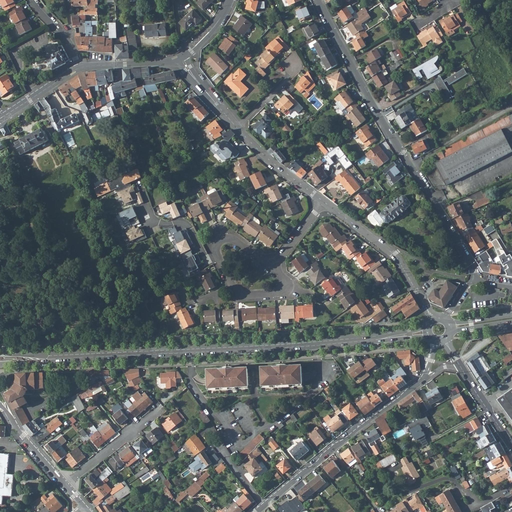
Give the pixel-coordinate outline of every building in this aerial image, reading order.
[(0,0),(0,3),(1,3),(3,8),(4,8),(5,11),(16,5),(14,2),(13,0),(0,0)] [(72,0),(72,7),(88,6),(88,8),(96,9),(96,4),(98,5),(97,0),(72,0)] [(200,0),(197,3),(203,10),(214,0),(200,0)] [(259,0),(248,0),(246,9),(256,12),(257,8),(264,8),(265,8),(265,6),(265,2),(260,2),(259,2),(259,0)] [(417,0),(423,8),(429,5),(428,4),(433,0),(432,0),(417,0)] [(401,18),(411,12),(404,1),(397,5),(398,6),(391,10),(398,22),(402,19),(401,18)] [(350,5),(337,13),(340,17),(341,16),(345,22),(353,17),(351,14),(353,13),(354,11),(350,5)] [(306,6),(296,11),(300,21),(311,17),(306,6)] [(22,7),(9,13),(15,24),(26,18),(24,14),(22,11),(23,10),(22,7)] [(365,8),(357,13),(359,17),(367,12),(368,12),(365,8)] [(193,10),(179,23),(186,30),(194,23),(196,24),(202,19),(193,10)] [(357,19),(347,25),(353,35),(355,34),(357,37),(358,36),(363,33),(364,32),(362,30),(363,29),(361,26),(362,23),(371,17),(367,12),(359,17),(357,19)] [(454,15),(459,24),(463,21),(458,13),(454,15)] [(443,19),(439,21),(446,33),(453,29),(454,30),(461,26),(459,24),(454,15),(454,14),(444,20),(443,19)] [(79,16),(72,16),(73,26),(73,28),(80,27),(79,25),(80,25),(80,24),(86,23),(85,22),(85,20),(80,20),(79,16)] [(236,25),(233,28),(243,36),(252,24),(241,16),(238,19),(240,20),(236,25)] [(385,19),(393,32),(395,30),(387,17),(385,19)] [(26,18),(15,24),(21,35),(32,29),(30,25),(28,22),(29,21),(27,18),(26,18)] [(88,21),(85,22),(86,23),(86,34),(86,36),(92,37),(89,51),(96,52),(98,43),(97,38),(92,37),(92,35),(92,27),(92,25),(98,24),(98,21),(92,21),(88,21)] [(166,24),(145,26),(146,38),(167,36),(166,24)] [(315,24),(305,29),(310,39),(320,33),(315,24)] [(130,27),(124,28),(126,37),(128,46),(130,59),(138,58),(136,50),(138,50),(134,29),(130,30),(130,27)] [(427,30),(420,34),(421,34),(418,36),(423,46),(424,47),(427,45),(426,42),(432,39),(436,46),(443,42),(440,37),(443,35),(438,27),(435,29),(434,27),(429,30),(430,31),(428,32),(427,31),(427,30)] [(446,33),(449,37),(456,32),(454,30),(453,29),(446,33)] [(354,42),(353,43),(357,51),(364,47),(366,46),(363,39),(368,36),(366,31),(364,32),(363,33),(358,36),(357,37),(352,40),(354,42)] [(101,32),(98,32),(97,35),(97,37),(97,38),(98,43),(96,52),(105,53),(105,39),(105,37),(101,37),(101,35),(101,32)] [(79,33),(75,33),(75,37),(79,50),(82,51),(83,37),(81,37),(81,34),(81,33),(79,33)] [(86,37),(83,37),(82,51),(89,51),(92,37),(86,36),(86,37)] [(226,38),(219,48),(229,56),(231,52),(234,49),(236,46),(238,47),(241,43),(231,36),(228,39),(226,38)] [(116,45),(116,53),(116,60),(125,59),(124,46),(128,46),(126,37),(120,38),(120,41),(122,42),(123,42),(123,45),(116,45)] [(271,46),(267,50),(274,57),(278,53),(283,48),(285,50),(288,47),(278,37),(269,45),(271,46)] [(323,40),(313,45),(320,59),(330,53),(323,40)] [(52,70),(66,64),(65,62),(69,60),(62,46),(58,48),(60,52),(46,59),(47,60),(45,61),(44,60),(32,63),(36,76),(48,72),(47,71),(52,70)] [(377,49),(367,55),(370,59),(368,60),(370,64),(382,57),(377,49)] [(396,51),(402,59),(405,57),(399,49),(396,51)] [(262,58),(256,64),(258,67),(255,69),(256,70),(263,77),(266,74),(263,71),(269,65),(268,64),(271,61),(274,58),(274,57),(267,50),(260,56),(262,58)] [(392,51),(389,52),(395,63),(398,61),(393,53),(392,51)] [(393,53),(398,61),(402,59),(396,51),(393,53)] [(214,53),(206,61),(220,75),(228,67),(214,53)] [(330,53),(320,59),(327,71),(336,66),(333,60),(334,60),(330,53)] [(413,70),(418,79),(422,77),(419,71),(422,68),(423,69),(425,72),(426,72),(427,74),(426,74),(429,78),(441,71),(440,71),(437,67),(434,63),(435,62),(436,60),(437,59),(438,57),(438,56),(438,55),(431,59),(413,70)] [(379,61),(366,68),(368,72),(369,71),(373,77),(381,71),(385,69),(386,69),(384,65),(379,68),(378,66),(381,64),(379,61)] [(395,63),(385,69),(387,71),(391,69),(392,71),(398,68),(397,67),(395,63)] [(142,69),(143,77),(145,77),(146,79),(145,79),(146,85),(156,84),(153,75),(150,76),(149,68),(142,69)] [(122,82),(123,91),(125,90),(136,87),(138,86),(138,85),(136,78),(131,78),(131,69),(124,69),(124,81),(122,82)] [(131,69),(131,78),(136,78),(143,77),(142,69),(131,69)] [(242,80),(246,75),(239,69),(233,76),(232,74),(225,82),(241,97),(248,89),(240,82),(238,81),(240,79),(242,80)] [(436,86),(437,85),(447,101),(452,98),(443,83),(446,81),(448,85),(467,75),(463,69),(442,81),(439,77),(433,81),(436,86)] [(97,72),(99,86),(108,84),(108,82),(106,70),(97,72)] [(106,70),(108,82),(114,81),(112,70),(106,70)] [(331,80),(336,90),(346,84),(338,70),(326,77),(328,81),(331,80)] [(165,73),(167,81),(177,79),(173,71),(165,73)] [(381,71),(373,77),(374,79),(377,83),(379,87),(388,82),(384,76),(381,71)] [(87,73),(89,87),(95,86),(92,72),(87,73)] [(308,72),(300,80),(301,81),(294,87),(301,93),(304,90),(306,92),(307,93),(315,85),(315,84),(308,72)] [(81,81),(82,86),(90,105),(93,110),(96,108),(94,102),(89,87),(87,73),(83,73),(82,73),(80,74),(81,81)] [(153,75),(156,84),(167,81),(165,73),(155,75),(153,75)] [(74,86),(76,89),(82,86),(81,81),(80,74),(70,81),(74,86)] [(7,75),(0,79),(0,91),(0,93),(3,96),(15,88),(7,75)] [(394,80),(385,86),(389,93),(390,95),(389,96),(392,101),(401,95),(399,90),(400,89),(394,80)] [(72,93),(76,100),(81,97),(76,89),(74,86),(70,81),(66,84),(69,89),(70,88),(73,93),(72,93)] [(111,96),(112,100),(113,100),(127,95),(125,90),(123,91),(122,82),(116,84),(113,82),(109,88),(111,96)] [(59,88),(63,93),(67,91),(68,93),(70,92),(69,89),(66,84),(59,88)] [(136,87),(138,93),(140,93),(145,91),(143,86),(144,85),(144,84),(138,85),(138,86),(136,87)] [(145,91),(145,92),(158,90),(158,89),(156,84),(146,85),(144,85),(143,86),(145,91)] [(437,85),(436,86),(446,102),(447,101),(437,85)] [(346,90),(335,99),(337,103),(336,104),(342,111),(346,108),(350,113),(358,106),(359,106),(355,101),(354,101),(350,96),(351,95),(346,90)] [(140,93),(142,100),(148,99),(145,92),(145,91),(140,93)] [(176,96),(179,99),(185,94),(182,91),(176,96)] [(279,101),(274,106),(280,111),(281,110),(283,113),(287,109),(288,111),(293,106),(297,109),(301,106),(289,94),(286,97),(285,96),(280,101),(279,101)] [(76,100),(80,105),(85,102),(81,97),(76,100)] [(201,105),(193,97),(186,104),(194,112),(201,105)] [(35,105),(40,111),(45,108),(47,112),(52,109),(52,107),(51,105),(48,101),(45,98),(41,100),(35,105)] [(80,105),(84,112),(89,109),(87,107),(85,102),(80,105)] [(90,111),(89,109),(84,112),(83,112),(88,125),(95,122),(94,121),(102,118),(103,118),(111,115),(112,116),(118,114),(116,110),(114,104),(108,107),(109,108),(100,112),(100,111),(92,115),(90,111)] [(395,118),(402,129),(410,124),(412,123),(406,114),(405,112),(413,107),(410,104),(395,113),(397,117),(395,118)] [(209,113),(201,105),(194,112),(202,120),(209,113)] [(346,116),(345,116),(349,121),(351,119),(357,127),(366,120),(363,116),(360,112),(361,111),(362,110),(358,106),(350,113),(346,116)] [(118,114),(121,123),(127,121),(122,107),(116,110),(118,114)] [(57,122),(59,130),(79,121),(76,114),(61,120),(56,109),(52,110),(52,111),(54,115),(56,123),(57,122)] [(167,110),(171,121),(177,118),(176,116),(173,117),(169,109),(167,110)] [(406,114),(412,123),(414,121),(409,113),(406,114)] [(440,160),(511,123),(511,114),(446,148),(442,152),(442,151),(437,154),(440,160)] [(265,115),(257,123),(258,123),(254,126),(257,129),(255,131),(259,135),(260,133),(265,139),(271,133),(266,128),(272,122),(265,115)] [(412,123),(410,124),(416,137),(427,131),(420,118),(414,121),(412,123)] [(227,133),(224,129),(222,130),(216,121),(208,127),(214,136),(212,137),(214,140),(222,136),(227,133)] [(511,123),(440,160),(435,163),(446,185),(511,151),(511,149),(508,141),(504,134),(511,130),(511,123)] [(5,135),(11,132),(7,124),(1,128),(5,135)] [(286,125),(282,129),(287,135),(292,131),(286,125)] [(367,125),(349,137),(351,139),(353,137),(355,139),(359,136),(367,147),(376,140),(373,136),(371,133),(372,132),(367,125)] [(189,137),(192,135),(198,131),(196,128),(188,134),(189,137)] [(15,142),(21,155),(27,152),(34,148),(42,144),(49,141),(42,129),(15,142)] [(212,149),(215,152),(216,152),(222,158),(223,161),(231,157),(232,159),(237,157),(239,154),(233,148),(231,148),(231,146),(228,142),(236,134),(231,130),(227,133),(222,136),(225,140),(222,143),(220,141),(212,145),(212,149)] [(432,133),(427,135),(429,137),(432,144),(436,141),(432,133)] [(425,139),(412,146),(416,154),(427,149),(428,148),(426,144),(428,143),(425,139)] [(316,144),(326,155),(329,152),(326,149),(319,141),(316,144)] [(274,145),(266,151),(272,155),(274,154),(282,163),(287,159),(274,145)] [(326,155),(324,157),(330,166),(334,163),(331,158),(336,154),(339,159),(338,159),(346,170),(353,164),(350,160),(348,161),(346,159),(347,157),(338,145),(334,148),(329,152),(326,155)] [(378,145),(365,154),(370,160),(372,159),(379,168),(390,159),(378,145)] [(288,161),(283,165),(288,168),(295,159),(293,157),(289,162),(288,161)] [(295,159),(288,168),(302,179),(307,172),(296,162),(299,159),(297,158),(295,159)] [(241,180),(250,176),(251,176),(247,169),(246,166),(248,165),(246,162),(245,162),(236,166),(235,167),(241,180)] [(394,162),(382,171),(385,175),(387,173),(391,179),(391,180),(395,185),(404,177),(396,167),(397,165),(394,162)] [(314,170),(309,174),(317,185),(327,177),(324,173),(319,166),(317,164),(312,168),(312,169),(314,170)] [(127,173),(94,188),(98,196),(111,190),(111,191),(117,189),(118,192),(130,187),(129,183),(130,182),(141,177),(138,169),(127,174),(127,173)] [(345,170),(335,178),(338,182),(340,181),(347,189),(352,195),(361,188),(352,176),(351,177),(349,173),(348,174),(345,170)] [(257,189),(267,184),(264,177),(262,178),(260,172),(252,175),(251,176),(250,176),(257,189)] [(140,204),(144,202),(137,184),(132,186),(130,187),(118,192),(120,197),(123,196),(127,205),(132,203),(130,201),(133,199),(133,200),(137,198),(140,204)] [(266,194),(269,192),(274,202),(283,198),(278,188),(276,189),(274,185),(265,190),(266,194)] [(204,196),(210,208),(214,206),(214,207),(220,204),(220,202),(222,201),(227,199),(222,189),(217,192),(209,195),(208,194),(206,195),(204,196)] [(364,191),(356,198),(365,209),(365,208),(368,211),(378,203),(376,201),(373,203),(372,202),(373,202),(370,198),(372,196),(369,193),(367,194),(364,191)] [(156,200),(158,205),(159,205),(166,201),(164,196),(156,200)] [(189,208),(194,217),(203,212),(202,210),(206,209),(206,210),(210,208),(204,196),(200,198),(202,202),(189,208)] [(399,198),(384,210),(381,213),(380,216),(386,223),(388,223),(392,220),(393,221),(398,217),(403,212),(407,209),(407,208),(410,205),(411,203),(406,196),(403,196),(399,198)] [(294,201),(296,200),(294,197),(281,203),(285,212),(286,211),(288,216),(298,211),(294,201)] [(486,198),(476,202),(477,205),(478,208),(488,203),(486,198)] [(159,205),(161,209),(168,206),(166,201),(159,205)] [(459,202),(448,207),(450,212),(451,211),(454,218),(464,214),(461,208),(459,202)] [(181,215),(175,203),(168,206),(161,209),(159,210),(160,213),(163,214),(171,211),(174,218),(181,215)] [(228,203),(224,209),(228,212),(232,206),(228,203)] [(228,212),(226,214),(230,217),(229,218),(240,227),(242,225),(247,218),(236,210),(238,207),(234,204),(232,206),(228,212)] [(132,207),(120,213),(125,226),(127,225),(129,228),(135,225),(140,223),(137,216),(136,216),(132,207)] [(386,223),(380,216),(376,210),(368,216),(368,219),(372,224),(377,227),(380,227),(386,223)] [(247,218),(242,225),(245,227),(244,228),(251,234),(256,237),(257,235),(263,228),(259,225),(251,219),(253,216),(250,213),(247,218)] [(467,213),(456,219),(464,235),(474,229),(469,220),(470,219),(467,213)] [(251,219),(259,225),(259,224),(260,223),(260,222),(260,221),(259,221),(259,220),(253,216),(251,219)] [(501,217),(492,221),(494,226),(503,222),(501,217)] [(511,227),(510,222),(500,226),(503,234),(511,230),(511,227)] [(345,240),(347,238),(344,235),(342,236),(336,229),(335,230),(333,228),(330,223),(329,224),(328,223),(324,224),(326,226),(321,230),(320,231),(325,238),(326,236),(334,248),(345,240)] [(264,226),(278,236),(280,233),(276,230),(275,232),(265,224),(264,226)] [(136,229),(135,225),(129,228),(126,229),(128,233),(123,235),(126,241),(130,239),(131,241),(136,238),(138,242),(147,237),(144,232),(143,232),(141,232),(140,230),(139,228),(136,229)] [(260,237),(259,238),(270,247),(278,236),(264,226),(263,228),(257,235),(260,237)] [(173,241),(175,245),(190,237),(187,232),(186,233),(184,229),(181,231),(181,232),(178,233),(175,227),(170,230),(169,230),(172,235),(174,235),(176,239),(173,241)] [(474,229),(464,235),(471,246),(472,246),(476,252),(485,247),(475,231),(474,229)] [(193,244),(190,237),(175,245),(173,246),(176,251),(180,249),(183,255),(181,256),(184,260),(193,255),(191,251),(192,251),(190,246),(191,245),(193,244)] [(507,274),(507,276),(511,276),(511,257),(510,253),(506,255),(497,239),(496,239),(491,242),(494,246),(501,261),(507,274)] [(350,259),(352,258),(360,252),(358,249),(357,249),(354,245),(355,244),(352,240),(348,243),(345,240),(334,248),(337,251),(342,247),(350,259)] [(480,266),(486,272),(507,276),(507,274),(501,261),(498,262),(497,263),(494,262),(486,251),(479,256),(483,262),(479,265),(480,266)] [(366,271),(367,270),(376,264),(373,260),(372,261),(366,252),(362,255),(360,252),(352,258),(354,259),(355,260),(357,259),(366,271)] [(184,260),(183,261),(186,269),(187,268),(191,276),(200,272),(198,268),(197,268),(196,266),(198,265),(202,263),(197,253),(193,255),(184,260)] [(301,255),(306,262),(309,260),(304,253),(301,255)] [(301,272),(306,268),(309,266),(306,262),(301,255),(292,261),(298,269),(301,272)] [(479,256),(475,258),(479,265),(483,262),(479,256)] [(315,285),(320,281),(325,277),(317,266),(318,265),(316,261),(309,266),(306,268),(309,271),(308,272),(312,278),(313,280),(312,280),(315,285)] [(381,284),(385,281),(391,276),(392,276),(389,272),(388,273),(385,269),(382,264),(382,265),(379,261),(376,264),(367,270),(369,274),(372,272),(381,284)] [(202,282),(207,291),(217,286),(214,280),(213,281),(211,278),(212,277),(213,277),(210,273),(208,274),(206,269),(201,272),(200,272),(195,275),(198,279),(200,278),(202,282)] [(339,285),(341,289),(345,286),(337,274),(333,277),(336,281),(338,279),(341,284),(339,285)] [(392,298),(396,296),(395,294),(399,291),(400,291),(393,280),(391,276),(385,281),(381,284),(389,297),(391,297),(392,298)] [(332,296),(336,293),(337,292),(341,289),(339,285),(341,284),(338,279),(336,281),(333,277),(328,280),(325,277),(320,281),(322,284),(322,285),(325,289),(326,288),(330,293),(332,296)] [(452,296),(460,283),(447,280),(440,292),(434,288),(428,298),(430,302),(444,308),(450,300),(453,296),(452,296)] [(347,308),(358,300),(353,293),(352,293),(346,285),(345,286),(341,289),(337,292),(340,295),(339,296),(338,297),(341,301),(347,308)] [(169,310),(171,314),(177,311),(182,309),(180,305),(181,305),(179,300),(178,300),(177,298),(178,297),(176,291),(162,298),(161,300),(164,304),(165,305),(168,303),(171,309),(169,310)] [(396,314),(400,311),(401,310),(415,300),(412,295),(392,308),(396,314)] [(354,312),(356,311),(357,311),(361,317),(369,311),(361,299),(350,307),(354,312)] [(417,311),(420,309),(415,300),(401,310),(402,312),(405,316),(406,318),(417,311)] [(379,312),(384,309),(385,309),(380,302),(374,305),(377,309),(379,312)] [(294,307),(295,318),(300,318),(301,318),(301,317),(304,316),(304,317),(314,316),(313,304),(307,305),(307,306),(307,307),(304,307),(304,306),(298,306),(298,307),(294,307)] [(276,309),(276,318),(280,317),(280,319),(281,319),(289,318),(295,318),(294,307),(294,306),(286,306),(286,307),(279,308),(276,309)] [(178,315),(185,328),(194,324),(190,316),(187,310),(187,311),(185,307),(182,309),(177,311),(179,315),(178,315)] [(258,319),(258,321),(276,319),(276,318),(276,309),(276,307),(270,308),(270,310),(263,310),(262,309),(262,308),(257,308),(258,319)] [(238,311),(239,322),(243,321),(243,320),(258,319),(257,308),(242,309),(242,311),(238,311)] [(223,311),(224,321),(235,320),(235,327),(239,327),(239,322),(238,311),(238,309),(234,309),(234,310),(223,311)] [(378,314),(372,318),(375,322),(376,323),(384,317),(387,315),(384,309),(379,312),(378,314)] [(204,311),(205,322),(216,321),(216,322),(220,322),(219,310),(204,311)] [(499,336),(509,351),(510,350),(510,347),(511,347),(511,333),(501,336),(499,336)] [(397,351),(398,356),(400,359),(405,358),(406,360),(405,360),(405,365),(410,364),(412,363),(413,371),(420,370),(419,357),(415,357),(414,357),(416,355),(413,352),(411,354),(410,350),(397,351)] [(466,360),(477,378),(478,377),(487,371),(489,369),(488,367),(487,368),(480,356),(480,355),(478,352),(466,360)] [(503,359),(506,364),(511,359),(511,354),(511,353),(503,359)] [(488,367),(489,369),(491,368),(482,354),(480,355),(480,356),(487,368),(488,367)] [(366,369),(367,371),(372,368),(373,368),(377,365),(372,358),(368,359),(365,361),(364,359),(360,362),(366,369)] [(354,378),(366,369),(360,362),(360,361),(356,364),(355,362),(354,362),(353,362),(352,363),(351,363),(350,364),(349,364),(349,365),(350,366),(351,368),(348,370),(354,378)] [(261,368),(262,385),(270,384),(270,385),(294,384),(294,383),(302,383),(302,376),(301,366),(293,367),(293,365),(289,366),(289,367),(274,368),(273,366),(269,367),(269,368),(261,368)] [(391,378),(399,389),(407,383),(402,378),(407,374),(401,367),(397,370),(397,374),(391,378)] [(207,380),(208,387),(216,387),(216,388),(240,387),(240,386),(248,385),(247,369),(239,369),(239,368),(235,368),(235,369),(220,370),(220,369),(215,369),(215,370),(207,371),(207,380)] [(511,368),(501,376),(504,380),(511,374),(511,368)] [(140,376),(139,369),(123,369),(129,382),(140,376)] [(111,370),(93,371),(93,377),(105,376),(109,385),(116,382),(113,376),(111,377),(111,376),(111,370)] [(378,382),(389,396),(399,389),(391,378),(385,370),(383,372),(387,377),(388,377),(390,380),(386,383),(382,379),(378,382)] [(479,380),(485,389),(495,382),(487,371),(478,377),(480,379),(479,380)] [(161,373),(161,383),(166,383),(167,388),(171,388),(172,387),(177,386),(176,378),(176,372),(167,372),(167,373),(161,373)] [(6,394),(24,426),(30,422),(21,406),(27,402),(24,397),(29,388),(44,387),(43,373),(18,374),(18,383),(17,385),(18,385),(16,388),(15,387),(14,390),(6,394)] [(370,375),(368,373),(356,382),(358,384),(370,375)] [(138,384),(143,382),(140,376),(129,382),(132,387),(138,384)] [(78,394),(80,398),(83,396),(85,398),(89,396),(89,397),(103,390),(104,392),(107,390),(102,381),(78,394)] [(426,394),(432,404),(443,398),(437,388),(426,394)] [(511,388),(497,399),(511,420),(511,388)] [(417,391),(416,390),(398,403),(402,409),(416,399),(417,401),(417,402),(419,405),(417,406),(422,413),(424,412),(427,411),(429,410),(425,404),(417,391)] [(142,395),(138,391),(132,396),(136,400),(133,403),(134,404),(129,409),(136,417),(141,412),(153,402),(145,392),(142,395)] [(371,391),(366,395),(367,396),(367,397),(369,399),(375,406),(378,404),(380,403),(379,402),(382,400),(377,394),(374,396),(371,391)] [(71,398),(79,412),(86,408),(80,398),(78,394),(71,398)] [(357,404),(365,414),(375,407),(375,406),(369,399),(367,397),(367,396),(357,404)] [(453,401),(460,415),(461,414),(463,418),(471,413),(462,396),(461,396),(453,401)] [(330,403),(336,411),(338,410),(339,409),(333,400),(330,403)] [(343,409),(350,419),(358,413),(351,404),(349,404),(343,409)] [(113,416),(120,425),(128,418),(121,409),(113,416)] [(176,413),(182,420),(184,417),(179,411),(176,413)] [(202,414),(199,415),(206,424),(211,421),(204,412),(202,414)] [(327,423),(333,432),(339,428),(341,426),(342,428),(345,425),(349,422),(341,412),(338,414),(337,415),(332,419),(328,414),(323,418),(327,423)] [(379,427),(384,435),(389,433),(391,431),(385,419),(389,415),(387,412),(379,417),(375,420),(376,421),(379,427)] [(427,417),(424,412),(422,413),(406,422),(410,430),(408,431),(411,436),(413,435),(414,436),(414,437),(415,437),(417,440),(418,441),(426,437),(425,435),(426,435),(424,431),(423,432),(422,430),(419,426),(420,425),(422,424),(422,425),(423,425),(424,428),(427,426),(428,428),(432,426),(427,417)] [(162,423),(169,431),(182,420),(176,413),(162,423)] [(62,424),(57,417),(45,426),(50,433),(62,424)] [(470,421),(475,430),(482,426),(481,423),(478,417),(470,421)] [(466,427),(469,433),(475,430),(470,421),(464,425),(465,428),(466,427)] [(24,426),(32,436),(33,436),(38,432),(42,429),(38,424),(34,427),(30,422),(24,426)] [(98,431),(99,431),(108,424),(106,422),(97,429),(98,431)] [(480,436),(481,439),(492,433),(487,423),(482,426),(475,430),(477,434),(479,434),(480,434),(481,436),(480,436)] [(99,431),(106,440),(116,433),(109,424),(108,424),(99,431)] [(90,437),(98,447),(106,440),(99,431),(98,431),(97,429),(94,425),(90,428),(93,431),(93,430),(95,433),(90,437)] [(33,436),(37,443),(38,442),(50,433),(45,426),(42,429),(38,432),(33,436)] [(308,433),(310,436),(319,429),(317,426),(308,433)] [(147,436),(153,444),(161,438),(163,441),(166,439),(164,436),(157,427),(147,436)] [(365,434),(370,443),(380,437),(388,452),(391,450),(389,445),(384,435),(379,427),(376,429),(370,432),(365,434)] [(83,436),(84,437),(88,434),(83,429),(80,431),(83,436)] [(310,436),(317,445),(326,438),(319,429),(310,436)] [(485,445),(485,446),(491,444),(492,446),(497,443),(492,433),(481,439),(482,439),(485,445)] [(195,455),(206,448),(198,437),(198,438),(195,434),(186,442),(195,455)] [(245,459),(247,456),(257,446),(265,439),(260,434),(240,453),(245,459)] [(58,439),(59,441),(62,445),(67,441),(62,435),(58,439)] [(274,450),(279,446),(274,439),(270,442),(269,443),(274,450)] [(352,448),(358,458),(369,451),(362,439),(358,442),(359,444),(360,445),(357,447),(356,446),(352,448)] [(134,446),(141,454),(148,448),(142,440),(134,446)] [(169,443),(175,452),(179,449),(172,440),(171,441),(169,443)] [(46,446),(52,453),(59,448),(55,444),(52,441),(46,446)] [(297,460),(309,450),(302,441),(294,447),(295,449),(291,452),(297,460)] [(480,452),(483,457),(487,454),(486,452),(489,450),(493,457),(490,459),(491,461),(505,453),(499,441),(497,443),(492,446),(480,452)] [(73,450),(77,455),(81,451),(80,449),(84,446),(82,443),(73,450)] [(372,446),(377,454),(381,452),(376,444),(372,446)] [(59,447),(66,455),(68,454),(61,445),(59,447)] [(253,476),(254,477),(259,474),(258,473),(263,469),(259,463),(261,462),(256,457),(262,452),(257,446),(247,456),(251,460),(244,465),(253,476)] [(52,453),(59,462),(65,457),(66,455),(59,447),(59,448),(52,453)] [(118,454),(125,463),(127,466),(128,467),(138,459),(135,456),(128,447),(118,454)] [(341,454),(348,464),(355,458),(350,450),(349,448),(341,454)] [(350,450),(355,458),(357,461),(358,464),(361,462),(358,458),(352,448),(350,450)] [(65,457),(72,467),(86,457),(81,451),(77,455),(73,450),(68,454),(66,455),(65,457)] [(206,467),(212,463),(209,458),(204,451),(198,455),(206,467)] [(0,504),(3,505),(3,496),(12,496),(14,474),(8,474),(9,454),(4,453),(0,452),(0,504)] [(209,458),(212,463),(214,465),(219,460),(220,459),(215,453),(209,458)] [(504,464),(504,466),(505,467),(511,464),(511,462),(505,453),(491,461),(493,466),(495,465),(497,468),(504,464)] [(109,461),(116,470),(123,464),(125,467),(127,466),(125,463),(118,454),(109,461)] [(173,454),(166,458),(168,461),(169,462),(176,458),(173,454)] [(393,454),(379,461),(379,462),(382,468),(383,468),(397,461),(393,454)] [(190,466),(194,471),(201,467),(203,469),(206,467),(198,455),(195,458),(197,461),(190,466)] [(406,457),(400,460),(404,467),(409,463),(406,457)] [(348,464),(350,467),(357,461),(355,458),(348,464)] [(284,473),(289,469),(288,468),(291,466),(285,459),(277,465),(284,473)] [(215,468),(221,463),(219,460),(214,465),(212,466),(215,468)] [(324,468),(332,478),(341,471),(334,460),(324,468)] [(404,467),(402,468),(411,484),(414,482),(415,481),(416,480),(415,479),(420,476),(412,462),(409,463),(404,467)] [(215,469),(219,473),(226,467),(222,463),(215,469)] [(355,466),(361,475),(365,473),(363,470),(359,464),(355,466)] [(505,467),(498,471),(498,472),(499,473),(507,469),(511,466),(511,464),(505,467)] [(100,474),(105,479),(107,477),(113,472),(109,466),(102,472),(100,474)] [(452,467),(450,468),(457,479),(460,478),(461,477),(455,466),(452,467)] [(511,466),(507,469),(499,473),(498,472),(489,477),(494,485),(508,478),(511,483),(511,482),(511,466)] [(97,469),(85,480),(89,484),(89,483),(94,489),(102,482),(104,480),(105,479),(100,474),(97,469)] [(135,475),(137,478),(146,472),(143,469),(135,475)] [(486,473),(488,477),(497,472),(495,469),(486,473)] [(201,486),(205,482),(206,480),(205,479),(210,474),(207,471),(196,481),(201,486)] [(309,483),(315,491),(326,482),(319,474),(309,483)] [(166,480),(164,482),(167,486),(169,489),(171,488),(173,487),(168,479),(166,480)] [(102,482),(110,492),(112,490),(110,488),(106,483),(104,480),(102,482)] [(112,490),(115,493),(117,492),(114,488),(122,483),(122,482),(120,480),(113,486),(113,485),(110,488),(112,490)] [(178,503),(179,501),(188,493),(189,495),(192,497),(202,488),(201,486),(196,481),(185,491),(184,492),(181,495),(176,500),(178,503)] [(94,489),(93,489),(99,496),(102,499),(110,492),(102,482),(94,489)] [(114,488),(117,492),(125,487),(122,483),(114,488)] [(315,491),(309,483),(298,492),(300,493),(297,496),(302,503),(315,491)] [(101,504),(97,507),(100,511),(109,511),(113,510),(109,504),(114,501),(114,499),(118,496),(119,498),(130,490),(127,485),(125,487),(117,492),(115,493),(113,494),(106,500),(106,499),(104,501),(100,503),(101,504)] [(163,489),(171,500),(174,497),(171,492),(169,489),(167,486),(163,489)] [(502,496),(502,498),(505,496),(506,498),(511,495),(511,489),(510,491),(511,491),(502,496)] [(443,502),(446,507),(454,502),(452,499),(454,498),(449,490),(440,495),(443,502)] [(248,492),(245,495),(252,502),(254,500),(248,492)] [(409,511),(410,511),(419,507),(419,508),(424,506),(416,493),(412,495),(414,498),(409,501),(407,498),(402,501),(403,502),(409,511)] [(52,511),(53,511),(56,510),(57,510),(63,505),(56,497),(55,497),(53,494),(48,498),(45,494),(40,498),(43,501),(46,505),(47,506),(52,511)] [(243,510),(252,502),(245,495),(241,498),(236,502),(243,510)] [(93,501),(97,505),(100,503),(104,501),(102,499),(99,496),(93,501)] [(301,511),(306,508),(302,503),(297,496),(292,499),(289,502),(288,500),(277,508),(279,511),(297,511),(300,510),(301,511)] [(496,508),(492,501),(481,508),(483,511),(491,511),(491,510),(496,508)] [(224,511),(243,511),(244,511),(243,510),(236,502),(228,510),(226,507),(223,510),(224,511)] [(409,511),(403,502),(397,506),(398,508),(391,511),(409,511)] [(449,511),(461,511),(457,505),(455,506),(454,502),(446,507),(449,511)]
